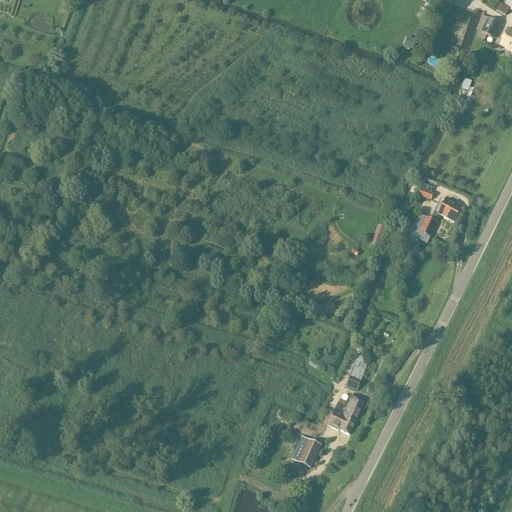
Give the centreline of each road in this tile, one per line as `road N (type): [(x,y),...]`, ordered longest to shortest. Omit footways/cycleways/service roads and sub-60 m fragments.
road 1 (unclassified): [(348,511),(511,184)]
road 2 (track): [(0,435),(222,505),(231,480),(240,478),(308,511)]
road 3 (track): [(337,387),(357,396),(383,392),(434,341)]
